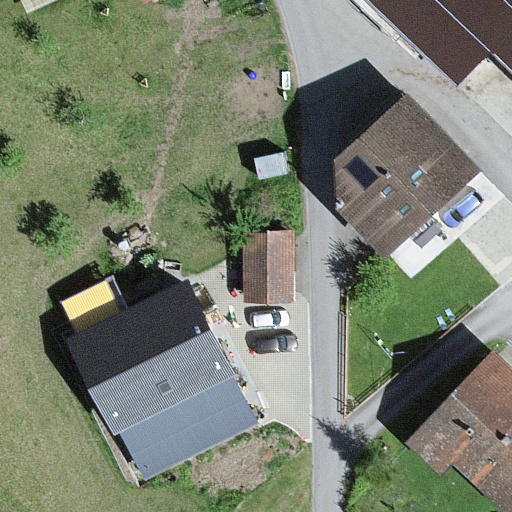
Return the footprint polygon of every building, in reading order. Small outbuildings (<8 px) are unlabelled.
[(471,0),(381,0),(435,44),(471,0)] [(511,9),(496,26),(511,42),(511,9)] [(414,79),(348,142),(350,198),(395,246),(489,157),(414,79)] [(300,227),(250,226),(249,297),(298,298),(300,227)] [(198,269),(77,329),(122,421),(237,365),(244,361),(198,269)] [(511,347),(503,339),(415,433),(449,466),(463,451),(511,496),(511,347)] [(263,418),(237,365),(122,421),(149,474),(263,418)]
